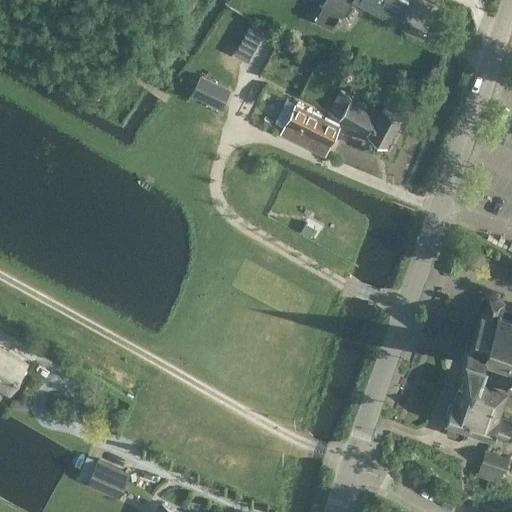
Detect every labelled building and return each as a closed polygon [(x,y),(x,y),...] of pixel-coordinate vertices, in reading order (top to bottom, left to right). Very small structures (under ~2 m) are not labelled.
[(325,0),(322,6),(319,5),(313,17),(316,18),(316,20),(331,27),(351,0),(353,0),(397,22),(407,0),(325,0)] [(335,69),(322,62),(317,71),(329,78),(335,69)] [(208,98),(223,105),(231,89),(200,75),(191,95),(206,102),(208,98)] [(380,113),(340,91),(328,112),(387,145),(401,118),(383,108),(380,113)] [(324,155),(339,124),(296,104),(282,134),(324,155)] [(511,306),(503,303),(504,300),(489,296),(484,311),(482,310),(471,341),(468,340),(461,360),(476,365),(474,370),(508,382),(511,371),(511,306)] [(0,386),(11,392),(27,363),(0,348),(0,386)] [(508,382),(474,370),(473,375),(465,372),(456,400),(453,399),(452,402),(449,404),(446,412),(448,414),(446,418),(450,419),(446,428),(448,432),(459,436),(463,434),(467,425),(493,434),(493,433),(506,437),(511,421),(511,419),(499,415),(497,414),(508,382)] [(485,449),(481,463),(504,471),(509,457),(485,449)] [(119,498),(131,472),(99,457),(87,482),(119,498)] [(181,511),(162,503),(157,511),(181,511)]
